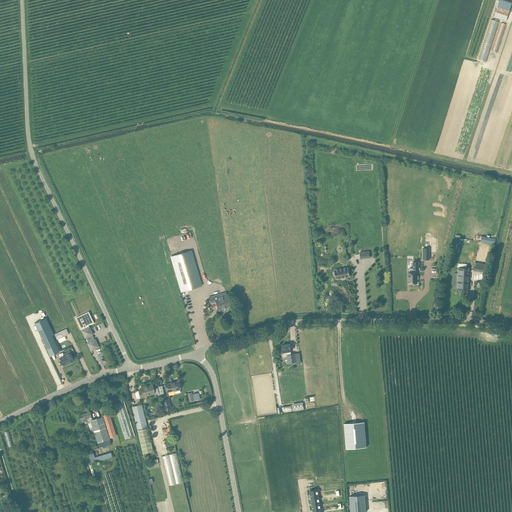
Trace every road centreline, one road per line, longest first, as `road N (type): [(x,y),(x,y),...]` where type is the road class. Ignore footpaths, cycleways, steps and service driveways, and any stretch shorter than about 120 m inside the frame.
road 1 (unclassified): [(130,369),(31,153),(21,0)]
road 2 (unclassified): [(511,327),(453,319),(295,321),(196,351)]
road 3 (unclassified): [(238,511),(213,378),(196,351)]
road 4 (unclassified): [(0,421),(130,369)]
